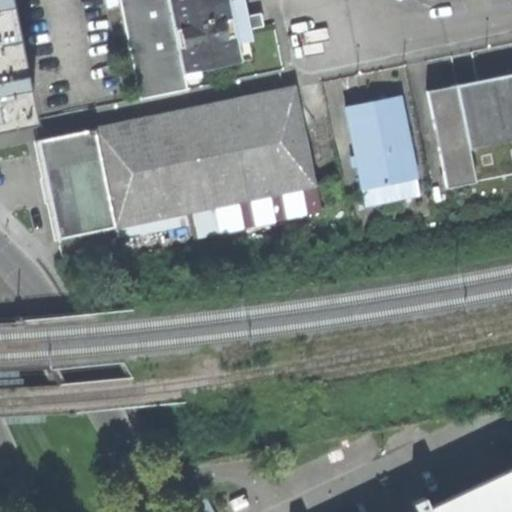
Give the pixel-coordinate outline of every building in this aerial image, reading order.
[(0,0),(0,41),(15,38),(7,4),(13,3),(11,0),(0,0)] [(181,73),(249,59),(244,31),(248,30),(246,23),(245,17),(241,18),(237,0),(117,0),(138,99),(185,90),(181,73)] [(0,128),(32,122),(25,89),(30,87),(29,80),(27,72),(22,73),(15,38),(0,41),(0,128)] [(446,189),(511,175),(511,74),(484,80),(425,92),(446,189)] [(58,239),(192,211),(305,187),(293,130),(284,90),(38,142),(48,192),(58,239)] [(366,204),(419,193),(399,97),(366,104),(345,109),(366,204)] [(320,212),(315,185),(305,187),(192,211),(198,237),(320,212)] [(509,511),(511,511),(511,468),(474,487),(485,511),(509,511)] [(420,511),(485,511),(474,487),(420,511)] [(186,500),(190,511),(215,511),(208,492),(186,500)]
